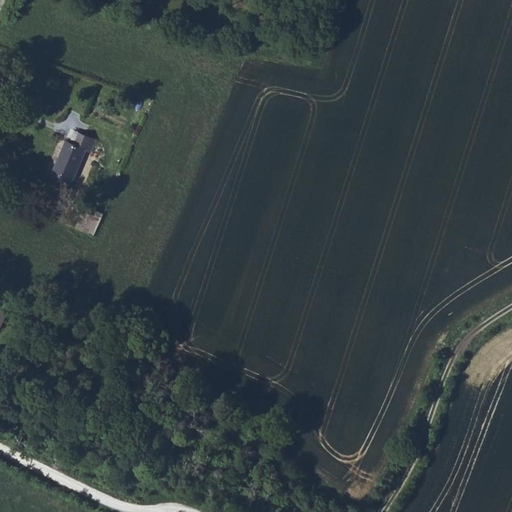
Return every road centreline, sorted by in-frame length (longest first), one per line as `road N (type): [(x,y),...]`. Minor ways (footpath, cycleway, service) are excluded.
road 1 (track): [(379,511),(417,450),(461,341),(511,308)]
road 2 (track): [(0,448),(124,506),(190,511)]
